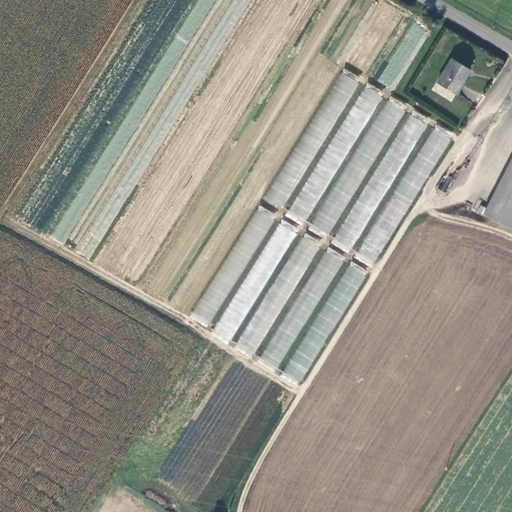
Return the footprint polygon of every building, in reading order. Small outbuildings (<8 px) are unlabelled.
[(438,84),(457,95),(472,69),(453,58),(438,84)] [(360,83),(341,71),(263,200),(282,212),(360,83)] [(365,87),(285,214),(304,225),(384,98),(365,87)] [(388,100),(309,228),(327,239),(405,111),(388,100)] [(429,126),(411,115),(331,241),(349,252),(429,126)] [(452,140),(434,129),(354,255),(372,266),(452,140)] [(511,229),(511,160),(483,214),(511,229)] [(209,324),(275,221),(257,210),(192,313),(209,324)] [(51,236),(62,243),(78,219),(66,212),(51,236)] [(232,338),(297,234),(280,223),(214,327),(232,338)] [(254,353),(320,248),(303,237),(237,342),(254,353)] [(277,368),(343,262),(326,252),(260,357),(277,368)] [(366,276),(349,266),(283,372),(300,383),(366,276)]
